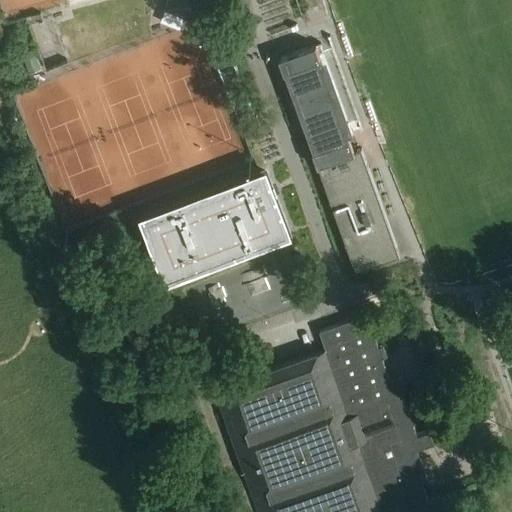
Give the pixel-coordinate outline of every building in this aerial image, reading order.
[(200,22),(208,0),(170,0),(167,9),(200,22)] [(315,44),(279,57),(307,136),(310,145),(318,166),(356,271),(375,264),(395,257),(399,256),(365,161),(363,155),(361,151),(354,153),(351,145),(348,137),(315,44)] [(22,54),(29,73),(40,70),(34,50),(22,54)] [(239,119),(254,113),(234,62),(219,68),(239,119)] [(167,277),(287,231),(265,171),(144,217),(167,277)] [(492,299),(493,300),(502,297),(502,295),(499,289),(490,292),(492,299)] [(367,314),(351,319),(319,331),(325,348),(215,386),(258,511),(387,511),(400,508),(401,511),(404,511),(428,504),(422,484),(428,482),(416,449),(436,442),(431,427),(416,432),(413,424),(417,422),(413,412),(409,414),(401,391),(405,389),(402,379),(391,382),(382,357),(386,356),(383,345),(378,347),(367,314)]
